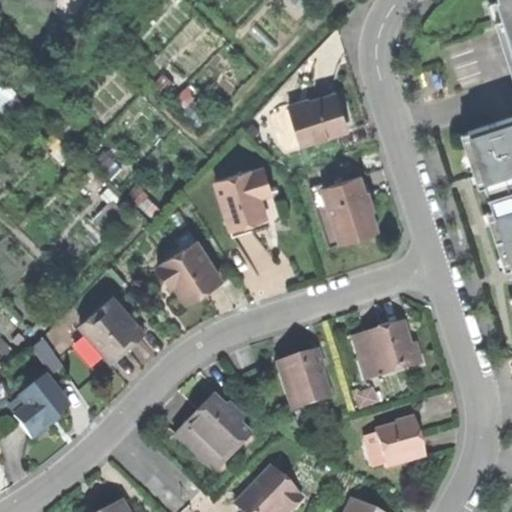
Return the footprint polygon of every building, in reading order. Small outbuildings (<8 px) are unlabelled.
[(511,58),(511,0),(502,0),(507,16),(500,18),(511,58)] [(289,106),(301,144),(345,130),(339,112),(333,93),(289,106)] [(511,234),(511,116),(468,131),(472,142),(464,145),(474,174),(482,172),(486,184),(491,199),(494,209),(503,237),(511,234)] [(461,133),(464,145),(472,142),(468,131),(461,133)] [(216,181),(229,225),(266,213),(258,188),(271,184),(266,166),(216,181)] [(478,187),(486,184),(482,172),(474,174),(478,187)] [(323,186),(342,241),(378,229),(369,202),(360,174),(323,186)] [(283,221),(271,184),(258,188),(266,213),(229,225),(233,236),(259,228),(283,221)] [(329,246),(342,241),(323,186),(311,191),(329,246)] [(495,240),(503,237),(494,209),(486,212),(495,240)] [(175,240),(182,250),(196,240),(190,230),(175,240)] [(511,234),(503,237),(511,265),(511,234)] [(504,269),(511,267),(511,265),(503,237),(495,240),(504,269)] [(173,279),(186,299),(204,287),(220,277),(196,240),(182,250),(162,262),(163,265),(159,268),(168,282),(173,279)] [(104,352),(112,361),(125,350),(137,339),(131,332),(133,320),(112,295),(79,324),(84,330),(104,352)] [(376,374),(413,363),(401,323),(378,330),(364,334),(370,355),(376,374)] [(90,364),(104,352),(84,330),(71,342),(90,364)] [(358,359),(370,355),(364,334),(352,338),(358,359)] [(329,395),(315,351),(294,357),(276,363),(290,407),(329,395)] [(364,378),(376,374),(370,355),(358,359),(364,378)] [(15,418),(32,439),(44,430),(52,423),(50,420),(70,405),(46,374),(24,390),(28,395),(28,408),(15,418)] [(184,423),(224,461),(251,434),(240,423),(245,418),(238,410),(227,411),(211,395),(198,409),(184,423)] [(385,463),(386,467),(423,457),(418,439),(413,420),(376,430),(377,434),(385,463)] [(373,466),(385,463),(377,434),(365,437),(373,466)] [(238,503),(247,511),(280,511),(285,507),(289,511),(302,498),(300,495),(301,493),(274,466),(244,497),(238,503)] [(378,511),(352,499),(346,511),(378,511)] [(127,511),(122,501),(102,511),(127,511)]
